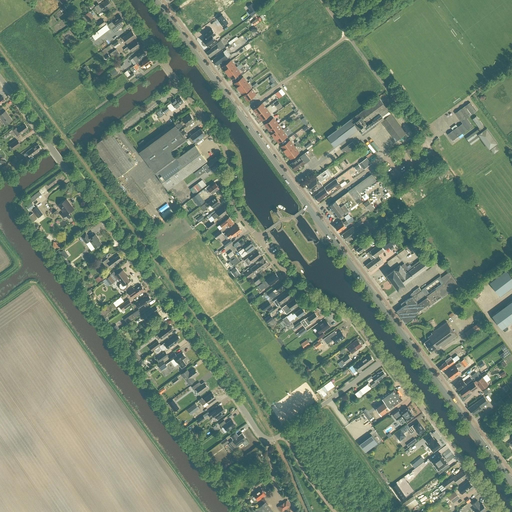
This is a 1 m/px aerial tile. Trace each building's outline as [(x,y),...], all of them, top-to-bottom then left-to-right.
[(103,1),(99,4),(92,9),(94,12),(97,11),(98,12),(101,10),(102,12),(104,10),(105,11),(109,7),(112,4),(109,0),(106,0),(104,2),(103,1)] [(251,16),(257,11),(254,7),(250,10),(248,12),(251,16)] [(94,18),(89,11),(84,15),(88,21),(94,18)] [(223,14),(216,18),(223,27),(229,22),(223,14)] [(121,15),(109,24),(112,29),(116,26),(117,26),(120,24),(120,23),(123,21),(122,20),(123,19),(121,15)] [(103,19),(97,23),(100,27),(106,23),(103,19)] [(216,34),(212,28),(206,32),(204,34),(204,35),(206,37),(203,40),(207,46),(216,40),(213,36),(216,34)] [(127,43),(136,36),(132,31),(123,37),(127,43)] [(102,41),(95,32),(89,37),(95,46),(102,41)] [(103,40),(109,35),(107,32),(100,37),(103,40)] [(136,40),(124,49),(126,52),(129,49),(129,48),(130,47),(132,51),(140,45),(136,40)] [(211,55),(211,56),(222,49),(218,44),(217,44),(217,43),(210,48),(211,49),(207,52),(210,56),(211,55)] [(114,58),(120,54),(116,49),(110,53),(110,54),(103,58),(105,61),(112,56),(114,58)] [(137,63),(142,59),(141,58),(146,54),(143,49),(137,54),(137,55),(133,58),(137,63)] [(228,57),(231,55),(227,49),(224,51),(223,50),(216,55),(217,56),(212,60),(216,65),(221,62),(221,63),(228,58),(228,57)] [(127,66),(132,62),(128,57),(119,64),(123,69),(127,66)] [(146,66),(152,62),(149,57),(142,62),(143,63),(140,65),(142,67),(145,65),(146,66)] [(236,66),(231,60),(222,67),(227,73),(236,66)] [(236,66),(227,73),(232,79),(240,73),(236,66)] [(113,76),(118,72),(114,68),(109,71),(113,76)] [(243,77),(235,83),(239,89),(247,82),(243,77)] [(247,82),(239,89),(243,95),(252,88),(247,82)] [(252,88),(243,95),(247,100),(256,94),(252,88)] [(180,106),(180,105),(184,102),(180,97),(176,100),(175,99),(171,102),(176,109),(180,106)] [(318,160),(359,129),(363,134),(377,124),(381,120),(396,141),(406,133),(391,113),(379,98),(310,150),(318,160)] [(467,118),(476,111),(470,102),(455,113),(463,123),(448,134),(452,141),(472,126),(467,118)] [(262,103),(254,109),(258,115),(267,108),(262,103)] [(168,106),(167,106),(166,104),(156,112),(160,117),(165,113),(164,113),(170,109),(168,106)] [(267,108),(258,115),(262,120),(271,114),(267,108)] [(0,117),(5,125),(12,120),(5,111),(1,113),(0,111),(0,117)] [(194,120),(190,114),(183,119),(180,122),(184,127),(187,125),(188,125),(194,120)] [(489,150),(490,149),(494,154),(499,150),(495,145),(498,143),(487,128),(486,129),(476,116),(472,119),(479,128),(466,138),(471,145),(481,138),(489,150)] [(273,118),(265,124),(269,130),(278,124),(273,118)] [(173,150),(187,140),(181,131),(183,130),(183,129),(184,129),(184,127),(180,122),(179,120),(175,123),(138,150),(168,190),(207,161),(195,145),(178,158),(173,150)] [(25,131),(24,131),(28,128),(24,124),(21,127),(20,125),(17,128),(16,127),(12,130),(17,136),(20,133),(20,134),(25,131)] [(278,124),(269,130),(274,136),(283,130),(278,124)] [(201,128),(191,136),(188,138),(192,143),(195,141),(196,143),(203,138),(202,137),(205,135),(201,128)] [(283,130),(274,136),(278,143),(287,136),(283,130)] [(135,164),(111,132),(93,145),(117,178),(135,164)] [(17,139),(10,144),(11,145),(8,147),(11,150),(13,149),(20,144),(17,139)] [(290,140),(281,146),(286,153),(295,146),(290,140)] [(356,147),(352,142),(342,150),(343,152),(345,150),(347,153),(356,147)] [(38,151),(37,150),(41,148),(38,144),(35,146),(26,152),(22,155),(24,158),(28,155),(30,157),(38,151)] [(295,146),(286,153),(290,159),(299,152),(295,146)] [(295,170),(310,160),(305,153),(290,164),(295,170)] [(213,160),(212,159),(208,162),(202,167),(207,173),(213,169),(212,167),(215,165),(215,164),(219,161),(216,157),(213,160)] [(359,163),(364,169),(368,166),(372,164),(367,157),(364,160),(359,163)] [(325,170),(306,185),(312,192),(316,189),(316,190),(323,185),(320,182),(329,175),(325,170)] [(358,205),(357,203),(355,200),(361,195),(359,193),(376,180),(372,174),(330,204),(339,217),(345,213),(346,214),(358,205)] [(197,192),(206,185),(202,179),(193,186),(197,192)] [(319,192),(314,195),(318,201),(323,197),(323,198),(329,193),(328,192),(339,183),(336,179),(319,192)] [(209,184),(203,189),(206,194),(208,193),(210,195),(212,193),(219,188),(216,183),(211,186),(209,184)] [(28,197),(31,201),(41,194),(38,190),(28,197)] [(205,201),(198,193),(192,197),(199,206),(205,201)] [(209,203),(206,205),(210,211),(221,203),(216,197),(209,203)] [(68,218),(71,216),(69,213),(74,209),(67,199),(58,205),(63,212),(61,213),(64,217),(68,218)] [(368,208),(372,205),(368,200),(364,203),(368,208)] [(25,206),(28,210),(34,206),(31,202),(25,206)] [(43,214),(37,206),(32,210),(38,218),(43,214)] [(222,217),(224,216),(224,215),(228,212),(224,207),(217,212),(213,216),(215,219),(217,217),(219,219),(222,217)] [(165,218),(173,212),(170,208),(162,215),(165,218)] [(335,226),(339,232),(346,227),(345,225),(349,223),(354,220),(351,216),(346,220),(343,223),(341,221),(335,226)] [(229,217),(225,220),(220,224),(223,228),(228,224),(229,226),(234,223),(229,217)] [(361,219),(355,223),(358,228),(364,223),(361,219)] [(209,229),(216,223),(214,220),(207,226),(209,229)] [(239,232),(242,230),(239,225),(238,225),(226,234),(225,232),(223,233),(223,234),(224,235),(227,239),(229,238),(233,235),(233,236),(236,234),(236,235),(239,233),(239,232)] [(353,238),(359,234),(353,226),(342,234),(347,241),(352,238),(353,238)] [(223,234),(223,233),(221,230),(214,235),(216,238),(223,234)] [(95,248),(102,243),(98,238),(96,234),(89,239),(88,237),(89,237),(86,233),(81,236),(86,243),(90,240),(95,248)] [(390,236),(370,251),(371,252),(368,255),(372,259),(375,257),(385,250),(385,249),(394,242),(390,236)] [(364,249),(365,250),(372,245),(369,242),(373,239),(372,237),(360,246),(357,249),(359,253),(364,249)] [(226,246),(232,242),(230,238),(223,243),(226,246)] [(244,247),(242,249),(241,247),(238,249),(239,251),(243,257),(248,253),(255,247),(251,242),(244,247)] [(65,247),(59,251),(65,259),(70,255),(65,247)] [(221,255),(218,256),(225,265),(228,269),(234,266),(233,265),(240,261),(235,254),(232,251),(228,254),(230,258),(226,261),(221,255)] [(253,262),(257,259),(256,258),(261,255),(258,251),(253,254),(253,253),(248,256),(249,257),(244,260),(248,265),(252,262),(253,262)] [(110,261),(108,258),(103,262),(107,268),(110,266),(111,267),(118,262),(117,261),(122,258),(119,255),(116,257),(115,257),(110,261)] [(379,256),(375,258),(372,260),(366,265),(371,271),(383,262),(379,256)] [(400,265),(395,269),(395,268),(387,274),(398,289),(406,284),(405,284),(430,265),(425,259),(424,260),(423,258),(408,268),(405,263),(401,266),(400,265)] [(265,266),(268,264),(266,261),(264,263),(263,262),(257,267),(256,264),(251,268),(251,269),(245,274),(248,278),(255,273),(255,274),(263,268),(265,266)] [(115,281),(115,280),(118,278),(121,282),(120,283),(119,285),(119,286),(119,287),(120,288),(121,289),(122,289),(122,290),(123,290),(124,290),(125,289),(126,289),(127,288),(127,287),(128,286),(128,285),(127,284),(127,283),(130,281),(127,276),(127,275),(123,270),(116,275),(116,276),(113,278),(111,275),(106,279),(111,284),(115,281)] [(511,286),(511,277),(507,270),(490,283),(500,296),(511,286)] [(413,292),(410,294),(410,297),(411,298),(409,299),(408,298),(401,304),(403,306),(397,311),(405,322),(419,312),(420,314),(429,308),(428,306),(429,306),(430,307),(460,285),(450,271),(442,277),(440,275),(421,289),(419,287),(413,292)] [(279,278),(275,273),(262,283),(265,287),(270,284),(271,285),(276,281),(279,278)] [(277,285),(273,288),(267,292),(269,296),(278,290),(279,292),(285,287),(284,286),(285,285),(282,282),(278,285),(277,285)] [(141,285),(135,289),(134,288),(129,292),(130,293),(129,293),(133,298),(145,290),(141,285)] [(282,303),(289,298),(288,298),(292,295),(289,291),(285,294),(285,293),(278,298),(274,301),(278,306),(282,303)] [(139,307),(144,304),(146,306),(149,304),(147,302),(151,299),(149,295),(137,304),(139,307)] [(116,306),(124,301),(121,297),(113,302),(116,306)] [(284,311),(297,301),(295,298),(282,308),(284,311)] [(129,299),(119,306),(123,310),(132,303),(129,299)] [(511,321),(511,300),(492,316),(502,329),(511,321)] [(264,311),(272,305),(269,301),(261,307),(264,311)] [(287,314),(292,310),(299,305),(297,301),(284,311),(287,314)] [(145,313),(145,314),(140,317),(142,320),(147,317),(148,318),(155,313),(159,310),(156,306),(153,308),(152,308),(145,313)] [(108,307),(100,311),(102,316),(110,312),(108,307)] [(293,314),(292,313),(287,316),(287,315),(282,319),(290,329),(294,325),(291,321),(298,315),(299,317),(306,312),(302,307),(295,312),(296,312),(293,314)] [(129,316),(132,320),(139,315),(136,311),(129,316)] [(315,312),(308,318),(307,317),(304,319),(308,325),(311,322),(312,323),(318,317),(315,312)] [(271,327),(277,322),(274,318),(268,322),(271,327)] [(323,332),(331,326),(329,324),(330,324),(328,322),(328,321),(327,322),(326,320),(321,324),(321,323),(316,327),(319,332),(316,334),(319,339),(325,335),(323,332)] [(431,351),(436,347),(438,350),(457,336),(447,322),(431,333),(432,334),(428,336),(429,338),(424,342),(431,351)] [(469,337),(482,328),(478,323),(465,332),(469,337)] [(161,339),(169,333),(169,332),(173,329),(171,326),(168,328),(167,328),(158,334),(161,338),(161,339)] [(345,337),(341,331),(337,334),(333,337),(331,333),(324,339),(327,344),(333,339),(336,343),(345,337)] [(163,349),(165,347),(166,348),(167,349),(168,349),(172,346),(176,343),(176,342),(180,339),(178,335),(175,338),(174,337),(165,343),(165,342),(160,346),(163,349)] [(304,349),(311,345),(307,339),(301,344),(304,349)] [(316,348),(322,344),(320,341),(321,340),(320,339),(317,341),(318,342),(314,345),(316,348)] [(362,345),(358,339),(347,347),(352,353),(362,345)] [(161,345),(158,340),(149,347),(152,351),(161,345)] [(499,354),(502,358),(510,353),(503,344),(500,346),(503,351),(499,354)] [(158,363),(168,356),(165,351),(157,357),(158,358),(156,360),(158,363)] [(182,359),(186,357),(182,351),(176,355),(174,352),(169,356),(175,364),(178,362),(182,368),(186,364),(182,359)] [(348,355),(342,359),(343,359),(340,361),(338,363),(341,367),(344,365),(343,365),(346,363),(352,359),(348,355)] [(357,372),(372,362),(371,361),(374,359),(372,357),(370,355),(367,357),(354,366),(356,369),(357,370),(357,372)] [(445,369),(460,358),(457,355),(452,358),(451,356),(445,360),(446,361),(442,364),(442,365),(439,367),(440,368),(440,370),(441,370),(442,370),(445,368),(445,369)] [(468,364),(464,358),(460,361),(464,367),(468,364)] [(451,378),(460,372),(457,368),(461,365),(459,362),(455,365),(455,366),(447,372),(449,375),(449,376),(450,378),(451,378)] [(184,378),(185,377),(190,384),(195,380),(193,378),(198,374),(194,368),(189,372),(187,370),(181,374),(184,378)] [(374,379),(370,382),(373,387),(377,384),(377,383),(379,382),(378,381),(383,377),(382,377),(386,374),(382,370),(379,373),(379,372),(372,377),(374,379)] [(477,371),(472,375),(471,375),(474,378),(475,380),(480,376),(477,371)] [(470,376),(464,381),(462,379),(461,381),(460,380),(459,381),(459,382),(455,385),(457,387),(457,388),(458,389),(459,390),(466,384),(472,379),(470,376)] [(464,389),(460,392),(463,396),(467,393),(471,390),(472,391),(478,387),(477,386),(478,385),(481,390),(488,385),(483,377),(477,381),(477,382),(475,384),(473,382),(463,389),(464,389)] [(328,391),(335,386),(331,381),(324,386),(328,391)] [(209,388),(205,382),(199,386),(197,383),(192,387),(195,391),(197,389),(200,394),(209,388)] [(361,389),(355,393),(359,398),(362,396),(361,395),(364,393),(371,388),(367,384),(361,389)] [(394,388),(390,391),(390,390),(381,397),(385,401),(376,408),(381,415),(402,399),(400,397),(401,396),(397,390),(396,391),(394,388)] [(207,402),(209,404),(216,398),(212,393),(203,399),(202,397),(199,400),(203,405),(207,402)] [(475,413),(482,408),(481,407),(488,402),(484,396),(468,408),(472,412),(473,411),(475,413)] [(168,403),(166,405),(168,408),(170,406),(171,407),(176,403),(173,399),(168,403)] [(195,403),(187,409),(191,415),(199,409),(195,403)] [(218,419),(225,414),(224,412),(225,410),(222,406),(216,410),(215,410),(210,413),(209,414),(209,415),(210,417),(213,415),(214,416),(212,417),(212,419),(213,421),(215,421),(218,419)] [(406,422),(414,416),(412,412),(412,411),(411,412),(410,410),(411,410),(411,409),(410,410),(408,407),(402,411),(401,412),(400,413),(398,410),(392,414),(397,420),(397,419),(398,420),(398,419),(401,417),(405,421),(406,422)] [(368,411),(367,411),(365,408),(363,410),(364,413),(369,419),(372,417),(368,411)] [(232,419),(226,423),(224,420),(219,424),(222,428),(224,426),(227,431),(236,425),(232,419)] [(425,430),(418,421),(414,425),(413,424),(407,429),(411,433),(416,430),(419,434),(425,430)] [(405,436),(401,430),(395,434),(400,440),(405,436)] [(236,432),(231,436),(233,439),(233,440),(234,441),(233,442),(232,440),(228,444),(233,450),(237,447),(236,445),(236,444),(237,446),(247,439),(242,433),(238,436),(236,432)] [(359,444),(365,452),(378,443),(372,435),(359,444)] [(431,436),(425,440),(429,445),(429,446),(433,452),(441,446),(436,440),(434,441),(431,436)] [(441,453),(434,458),(440,466),(436,469),(439,473),(445,469),(443,467),(448,463),(441,453)] [(457,475),(456,474),(442,484),(446,488),(455,481),(458,484),(465,479),(464,478),(468,476),(463,470),(457,475)] [(440,481),(447,476),(445,472),(438,478),(440,481)] [(462,494),(472,486),(469,481),(458,489),(462,494)] [(404,494),(399,486),(394,489),(399,497),(404,494)] [(261,488),(253,494),(258,500),(266,494),(261,488)] [(439,495),(441,498),(449,492),(446,489),(439,495)] [(453,503),(460,498),(455,491),(448,496),(453,503)] [(406,511),(418,503),(413,496),(401,504),(406,511)] [(276,506),(280,511),(291,504),(287,499),(276,506)] [(483,511),(486,509),(482,503),(481,505),(479,503),(480,503),(477,500),(472,504),(476,508),(474,509),(476,511),(482,511),(483,511)] [(273,511),(266,502),(256,509),(258,511),(273,511)]
